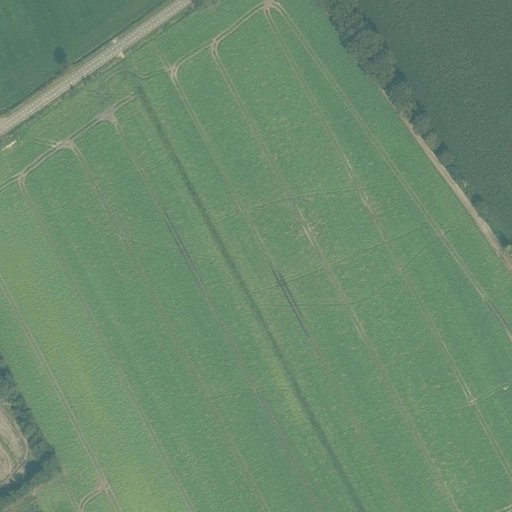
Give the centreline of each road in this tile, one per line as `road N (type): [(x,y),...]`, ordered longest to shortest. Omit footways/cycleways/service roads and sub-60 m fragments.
road 1 (track): [(320,0),(511,267)]
road 2 (tertiary): [(0,130),(187,0)]
